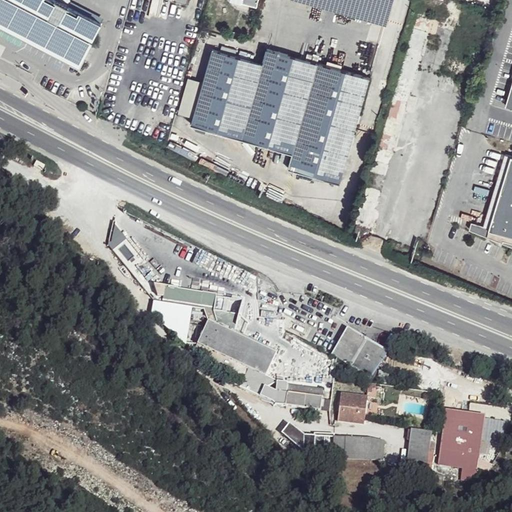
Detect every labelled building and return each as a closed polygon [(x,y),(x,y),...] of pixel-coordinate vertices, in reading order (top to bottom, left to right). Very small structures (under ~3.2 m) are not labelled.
[(103,17),(68,0),(0,0),(0,24),(80,65),(103,17)] [(299,0),(388,27),(395,0),(299,0)] [(441,16),(445,7),(425,0),(416,0),(414,7),(441,16)] [(490,12),(458,3),(456,11),(453,10),(450,22),(485,32),(490,12)] [(421,25),(414,22),(379,146),(387,151),(395,152),(429,24),(421,25)] [(440,36),(430,35),(430,40),(428,45),(438,48),(439,42),(440,36)] [(262,66),(214,52),(193,128),(293,158),(291,172),(342,186),(371,79),(268,49),(262,66)] [(511,152),(511,154),(505,152),(485,223),(473,219),(470,229),(511,245),(511,152)] [(369,226),(374,203),(364,200),(359,223),(369,226)] [(191,290),(167,286),(164,299),(189,303),(191,290)] [(216,295),(191,290),(189,303),(214,307),(216,295)] [(277,356),(210,323),(199,345),(227,359),(250,371),(258,375),(263,377),(266,378),(277,356)] [(385,348),(343,328),(329,356),(348,366),(369,376),(383,352),(385,348)] [(250,371),(227,359),(222,371),(245,382),(250,371)] [(369,376),(348,366),(355,373),(368,379),(369,376)] [(276,392),(264,387),(260,396),(274,402),(275,405),(286,406),(287,394),(288,384),(277,382),(276,392)] [(365,386),(333,383),(332,391),(364,394),(365,386)] [(322,399),(287,394),(286,406),(320,411),(322,399)] [(366,397),(341,394),(338,422),(363,425),(366,397)] [(483,417),(444,413),(438,466),(477,470),(483,417)] [(303,438),(289,423),(283,433),(302,451),(303,438)] [(430,434),(411,432),(406,470),(426,472),(430,434)] [(370,440),(303,438),(302,451),(341,454),(341,459),(367,459),(370,440)]
